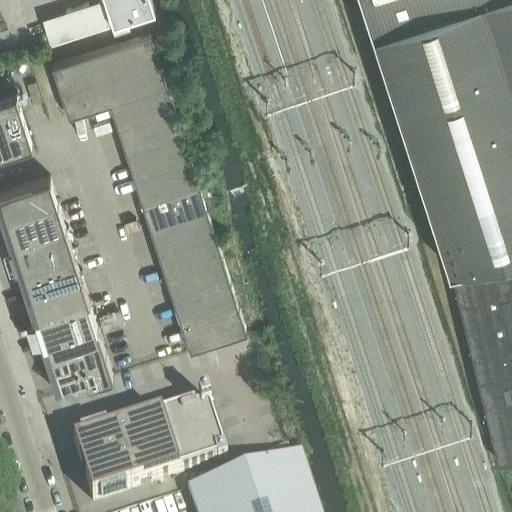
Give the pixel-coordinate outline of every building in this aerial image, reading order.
[(95,0),(66,9),(75,34),(111,23),(103,0),(95,0)] [(156,8),(153,0),(106,0),(114,22),(130,17),(155,9),(156,8)] [(511,0),(364,0),(373,26),(451,266),(498,461),(509,458),(511,457),(511,0)] [(111,101),(168,83),(152,32),(136,37),(53,64),(69,115),(111,102),(111,101)] [(168,83),(111,101),(111,102),(119,126),(176,107),(168,83)] [(17,90),(0,95),(0,152),(32,142),(32,144),(34,144),(17,91),(18,91),(17,90)] [(176,107),(119,126),(127,150),(184,132),(176,107)] [(184,132),(127,150),(135,175),(192,157),(184,132)] [(192,157),(135,175),(143,200),(200,181),(192,157)] [(50,174),(0,190),(0,214),(1,218),(58,200),(50,174)] [(200,181),(143,200),(151,225),(208,206),(200,181)] [(58,200),(1,218),(9,243),(66,225),(58,200)] [(208,206),(151,225),(159,249),(216,231),(208,206)] [(66,225),(9,243),(17,268),(74,249),(66,225)] [(216,231),(159,249),(166,274),(224,256),(216,231)] [(74,249),(17,268),(25,292),(82,274),(74,249)] [(224,256),(166,274),(174,299),(232,280),(224,256)] [(82,274),(25,292),(33,317),(90,299),(82,274)] [(232,280),(174,299),(182,324),(240,305),(232,280)] [(90,299),(33,317),(41,342),(98,323),(90,299)] [(240,305),(182,324),(191,349),(248,331),(240,305)] [(98,323),(41,342),(49,367),(106,348),(98,323)] [(106,348),(49,367),(56,388),(57,392),(115,374),(106,348)] [(223,450),(210,411),(212,410),(208,400),(198,403),(199,405),(74,445),(93,502),(100,500),(101,504),(127,495),(126,491),(217,462),(218,463),(228,460),(224,450),(223,450)] [(291,459),(188,492),(194,511),(320,511),(306,467),(302,455),(291,459)]
